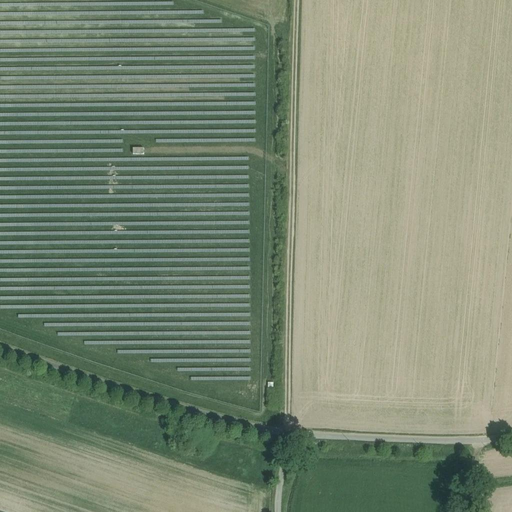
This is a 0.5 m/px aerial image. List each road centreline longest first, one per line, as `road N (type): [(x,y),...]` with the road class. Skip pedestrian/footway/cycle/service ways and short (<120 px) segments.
road 1 (track): [(286,429),(287,0)]
road 2 (track): [(286,429),(206,414),(0,345)]
road 3 (unclassified): [(286,429),(511,439)]
